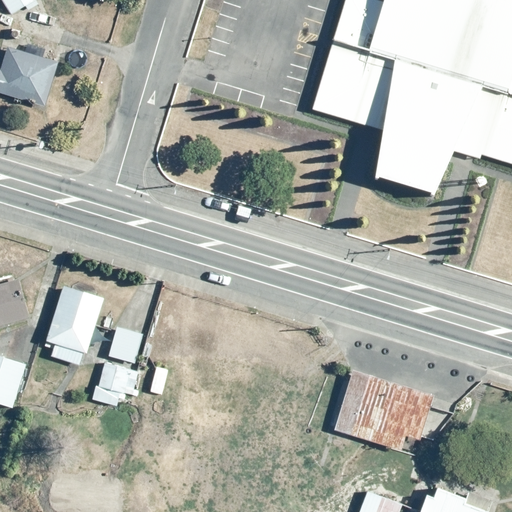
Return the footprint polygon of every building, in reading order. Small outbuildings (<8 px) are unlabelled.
[(38,0),(5,0),(15,15),(38,0)] [(483,154),(511,162),(511,0),(384,0),(385,1),(380,0),(346,0),(334,41),(333,45),(314,109),(363,124),(370,126),(385,130),(383,141),(378,177),(381,177),(382,176),(434,191),(433,193),(437,194),(451,163),(456,151),(468,155),(476,157),(481,159),(483,154)] [(64,62),(11,49),(6,70),(0,68),(0,92),(53,106),(64,62)] [(0,327),(6,329),(34,321),(22,276),(0,282),(0,327)] [(67,286),(50,343),(56,345),(53,357),(88,367),(108,299),(67,286)] [(148,334),(121,327),(113,357),(140,364),(148,334)] [(29,364),(0,354),(0,402),(16,408),(29,364)] [(143,370),(108,361),(98,400),(121,406),(125,392),(137,395),(143,370)] [(174,371),(159,366),(152,392),(166,396),(174,371)] [(437,395),(358,371),(340,430),(405,450),(410,435),(423,439),(437,395)] [(486,511),(488,506),(490,500),(461,491),(459,496),(435,489),(432,498),(425,496),(419,511),(486,511)] [(401,511),(405,501),(366,490),(360,511),(401,511)]
